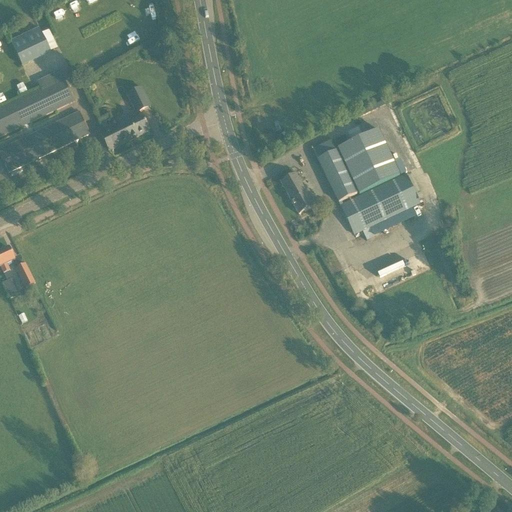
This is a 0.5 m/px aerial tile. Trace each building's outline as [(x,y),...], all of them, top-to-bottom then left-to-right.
[(9,42),(21,68),(50,54),(49,53),(56,49),(48,31),(40,35),(37,29),(9,42)] [(0,108),(0,138),(73,103),(58,71),(45,78),(48,85),(0,108)] [(125,96),(134,115),(150,108),(141,89),(125,96)] [(0,149),(0,156),(8,174),(89,135),(78,112),(0,149)] [(101,136),(104,143),(109,152),(149,133),(141,116),(101,136)] [(101,119),(102,129),(112,127),(110,117),(101,119)] [(337,150),(359,196),(400,177),(378,131),(337,150)] [(316,161),(337,204),(357,195),(336,152),(330,141),(312,150),(317,161),(316,161)] [(338,207),(352,237),(419,205),(404,175),(338,207)] [(280,184),(298,216),(313,208),(295,176),(280,184)] [(18,294),(9,272),(6,266),(14,262),(9,249),(0,253),(0,269),(2,275),(3,274),(6,282),(1,284),(8,298),(18,294)] [(14,270),(24,290),(34,285),(24,265),(14,270)]
